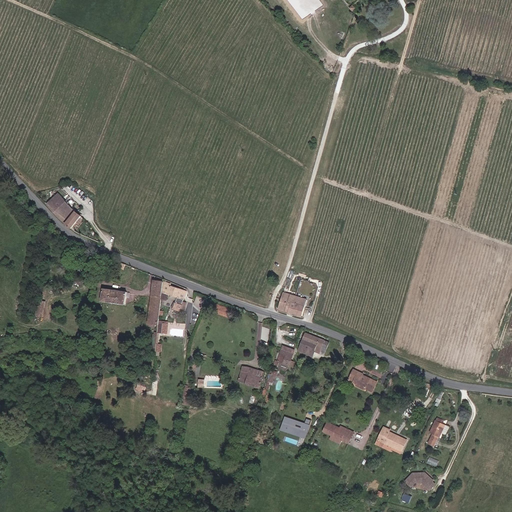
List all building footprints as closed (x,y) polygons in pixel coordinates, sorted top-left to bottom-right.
[(59,194),(47,205),(60,220),(66,225),(71,230),(82,218),(72,209),(59,194)] [(158,324),(162,280),(153,280),(147,323),(158,324)] [(183,289),(172,284),(171,283),(164,280),(163,291),(174,295),(172,299),(170,299),(169,303),(170,304),(170,305),(176,307),(183,289)] [(123,304),(125,291),(103,287),(100,299),(123,304)] [(278,310),(286,312),(291,296),(287,295),(283,293),(278,310)] [(307,301),(291,296),(286,312),(302,317),(307,301)] [(42,318),(45,303),(38,302),(36,317),(42,318)] [(158,332),(154,332),(152,351),(162,352),(163,343),(157,343),(158,332)] [(329,343),(305,334),(299,351),(301,352),(300,353),(313,358),(313,357),(315,353),(318,354),(320,348),(326,350),(329,343)] [(278,362),(289,367),(290,362),(294,350),(281,346),(276,361),(278,362)] [(323,357),(326,350),(320,348),(318,354),(323,357)] [(242,367),(238,382),(260,390),(264,372),(248,368),(242,367)] [(360,384),(367,388),(367,387),(372,389),(378,379),(373,376),(372,378),(365,374),(366,374),(363,372),(363,371),(354,367),(350,377),(361,382),(360,384)] [(412,377),(410,383),(426,391),(429,384),(412,377)] [(306,438),(312,420),(307,418),(306,422),(286,416),(281,430),(306,438)] [(433,420),(426,433),(436,438),(443,425),(433,420)] [(332,434),(342,439),(348,442),(353,432),(338,425),(338,426),(328,422),(324,430),(332,434)] [(375,440),(382,443),(388,432),(386,431),(387,429),(381,427),(375,440)] [(388,432),(382,443),(398,450),(403,439),(388,432)] [(340,442),(342,439),(332,434),(330,437),(340,442)] [(430,457),(428,462),(437,466),(439,460),(430,457)] [(429,480),(421,471),(420,472),(419,473),(417,473),(416,471),(410,471),(410,473),(407,473),(402,479),(407,484),(412,479),(413,480),(417,480),(426,489),(431,483),(428,481),(429,480)] [(410,502),(412,496),(404,494),(402,500),(410,502)]
